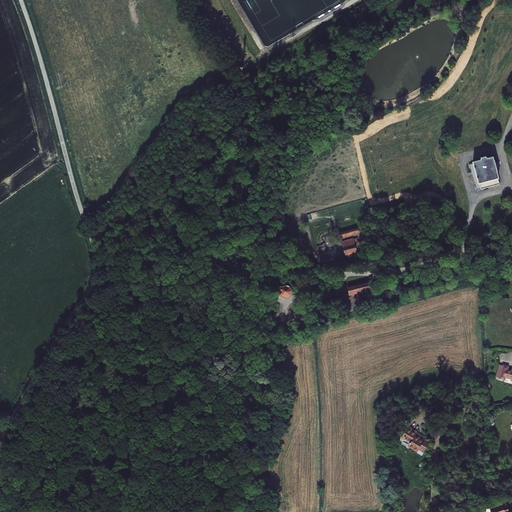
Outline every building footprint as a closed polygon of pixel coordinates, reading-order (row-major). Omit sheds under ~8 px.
[(469,165),(466,166),(472,192),(496,186),(494,181),(495,181),(493,174),(494,174),(493,169),(498,168),(496,163),(492,165),(490,158),(483,160),(482,159),(475,161),(475,162),(468,164),(469,165)] [(351,231),(337,235),(338,240),(352,236),(351,231)] [(350,242),(339,245),(342,257),(357,253),(356,251),(360,250),(359,245),(355,246),(355,245),(351,246),(350,242)] [(318,250),(314,251),(317,261),(320,260),(320,257),(322,256),(320,246),(317,246),(318,250)] [(361,254),(354,256),(356,266),(364,264),(361,254)] [(366,284),(345,289),(347,294),(345,295),(345,298),(368,292),(366,284)] [(283,286),(282,290),(283,293),(287,295),(290,293),(291,289),(290,286),(287,285),(283,286)] [(506,365),(501,364),(497,377),(502,379),(503,376),(511,378),(511,382),(511,384),(511,383),(511,368),(510,368),(509,369),(505,368),(506,365)] [(415,430),(407,425),(401,436),(398,441),(408,447),(409,445),(417,450),(418,447),(423,450),(429,440),(424,438),(423,439),(413,434),(415,430)]
